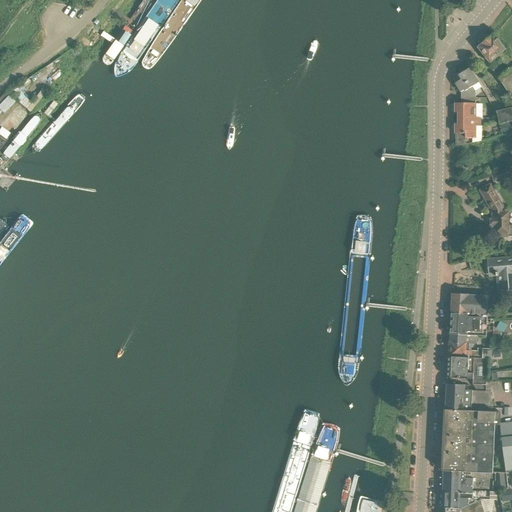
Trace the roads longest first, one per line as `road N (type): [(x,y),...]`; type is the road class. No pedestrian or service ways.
road 1 (unclassified): [(421,511),(438,80),(496,0)]
road 2 (unclassified): [(0,85),(104,0)]
